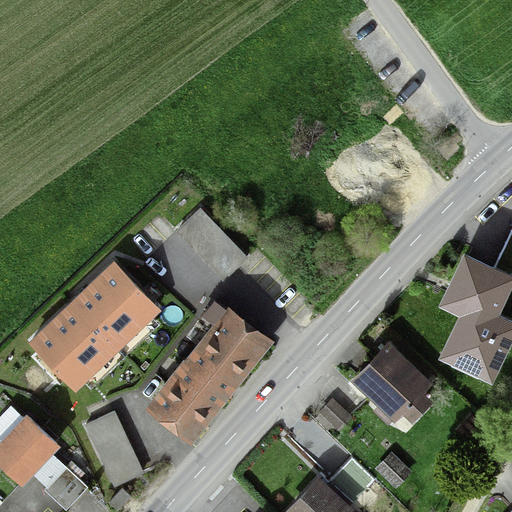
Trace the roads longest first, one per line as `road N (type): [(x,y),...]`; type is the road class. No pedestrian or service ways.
road 1 (secondary): [(511,146),(399,255),(162,511)]
road 2 (track): [(386,0),(502,154)]
